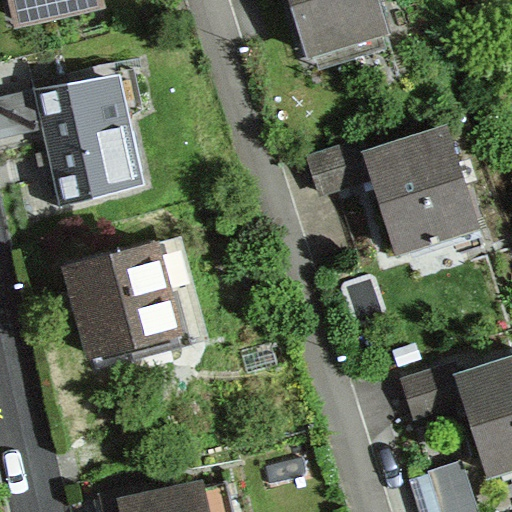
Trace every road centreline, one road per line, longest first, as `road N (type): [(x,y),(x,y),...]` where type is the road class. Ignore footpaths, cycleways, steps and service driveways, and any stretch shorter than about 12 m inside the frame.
road 1 (residential): [(367,511),(203,0)]
road 2 (residential): [(35,511),(0,337)]
